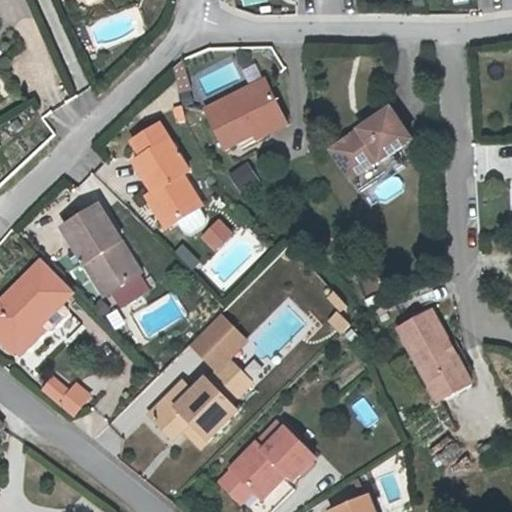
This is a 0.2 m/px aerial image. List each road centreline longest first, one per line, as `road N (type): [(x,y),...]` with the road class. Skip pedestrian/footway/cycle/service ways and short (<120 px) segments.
road 1 (residential): [(511,28),(457,35),(198,26)]
road 2 (residential): [(198,26),(168,44),(0,228)]
road 3 (residential): [(0,387),(151,511)]
